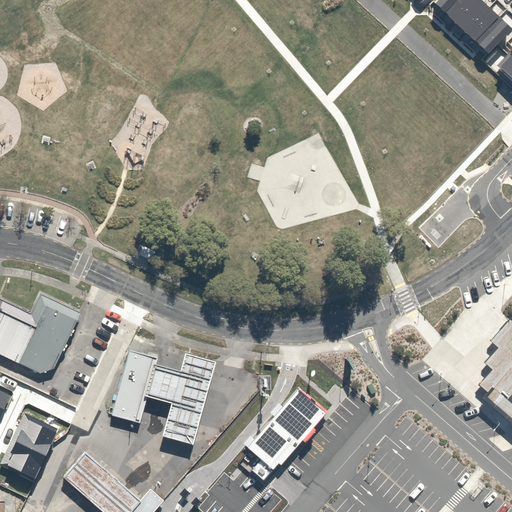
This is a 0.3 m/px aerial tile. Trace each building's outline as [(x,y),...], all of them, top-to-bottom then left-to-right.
[(155,251),(138,243),(134,253),(151,261),(155,251)] [(0,359),(40,377),(69,315),(32,298),(21,323),(0,313),(0,359)] [(511,320),(508,317),(488,339),(496,346),(483,361),(491,368),(477,383),(486,390),(480,397),(511,425),(511,320)] [(156,357),(129,348),(110,414),(138,421),(144,395),(166,400),(156,437),(194,446),(216,358),(185,351),(181,370),(154,362),(156,357)] [(0,419),(12,396),(0,390),(0,419)] [(470,511),(498,481),(424,418),(403,400),(317,502),(306,493),(289,511),(470,511)] [(59,428),(25,413),(0,464),(34,480),(59,428)] [(129,511),(143,498),(83,445),(51,476),(88,511),(129,511)]
